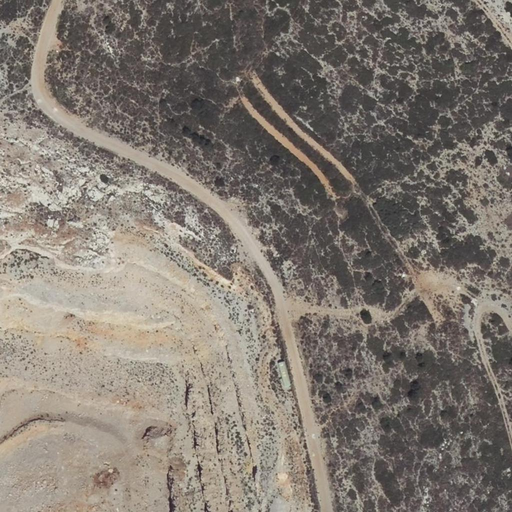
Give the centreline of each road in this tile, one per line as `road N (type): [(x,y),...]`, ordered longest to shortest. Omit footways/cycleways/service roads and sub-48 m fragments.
road 1 (track): [(326,511),(271,279),(224,209),(54,111),(34,79),(60,0)]
road 2 (track): [(511,441),(471,323),(497,306),(511,323)]
